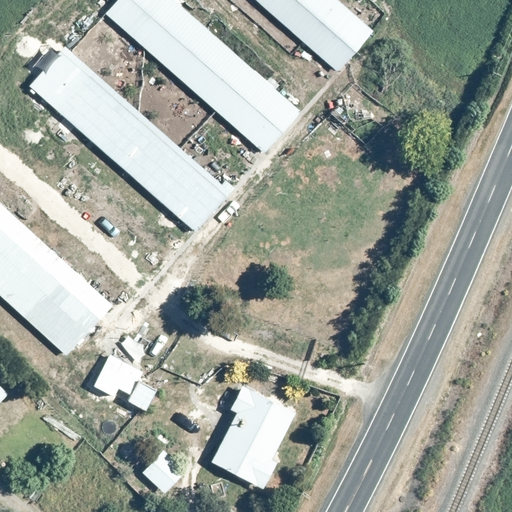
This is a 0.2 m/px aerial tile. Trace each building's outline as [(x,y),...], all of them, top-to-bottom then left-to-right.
[(300,112),(172,0),(114,0),(102,14),(262,155),(300,112)] [(372,32),(335,0),(252,0),(335,74),(372,32)] [(218,185),(63,47),(27,88),(191,234),(233,187),(223,179),(218,185)] [(0,205),(0,299),(65,357),(111,304),(0,205)] [(144,367),(108,350),(89,390),(113,401),(118,391),(126,395),(122,404),(141,413),(152,388),(137,382),(144,367)] [(0,384),(0,400),(8,393),(0,384)] [(293,414),(238,385),(224,412),(233,416),(209,463),(261,490),(278,457),(272,454),(293,414)] [(184,469),(160,449),(139,473),(164,493),(184,469)]
